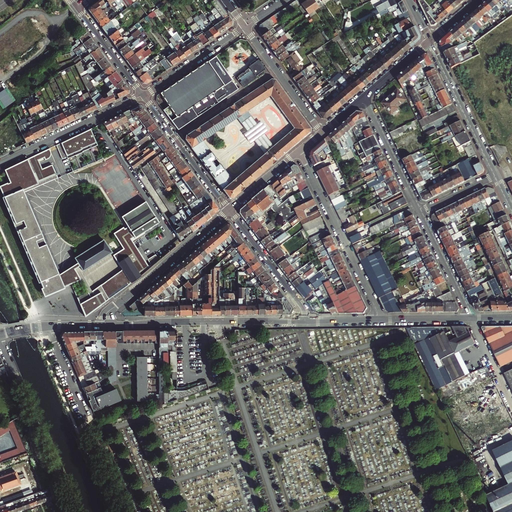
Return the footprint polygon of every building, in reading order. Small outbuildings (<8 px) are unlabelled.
[(98,0),(89,6),(88,10),(91,14),(101,6),(100,4),(105,1),(106,3),(107,2),(106,0),(98,0)] [(106,0),(107,2),(109,4),(111,6),(112,8),(113,10),(114,11),(116,13),(116,14),(117,15),(119,14),(114,7),(116,6),(113,2),(115,1),(114,0),(106,0)] [(114,0),(115,1),(118,5),(122,11),(124,10),(120,4),(121,3),(118,0),(114,0)] [(213,14),(224,31),(232,25),(232,21),(217,0),(214,0),(212,2),(216,8),(212,12),(213,14)] [(313,0),(307,0),(301,4),(301,5),(303,8),(305,10),(306,11),(308,14),(319,7),(316,4),(313,0)] [(379,13),(380,16),(389,11),(389,13),(395,10),(401,21),(406,19),(410,17),(402,0),(398,2),(390,7),(384,10),(379,13)] [(431,26),(435,26),(437,24),(428,13),(432,10),(431,8),(423,0),(422,0),(419,2),(431,26)] [(439,0),(438,2),(449,14),(454,9),(447,1),(446,0),(439,0)] [(454,0),(447,0),(447,1),(454,9),(459,5),(454,0)] [(487,0),(486,2),(498,16),(502,13),(491,0),(487,0)] [(491,0),(502,13),(506,9),(497,0),(491,0)] [(507,3),(504,0),(497,0),(506,9),(510,6),(507,3)] [(101,6),(91,14),(94,18),(107,9),(106,6),(109,4),(107,2),(106,3),(101,6)] [(431,8),(432,10),(434,12),(438,16),(441,20),(449,14),(438,2),(431,8)] [(482,5),(492,16),(494,19),(498,16),(486,2),(482,5)] [(478,8),(489,21),(492,19),(491,18),(492,16),(482,5),(478,8)] [(107,9),(94,18),(98,23),(110,13),(109,11),(112,8),(111,6),(107,9)] [(478,8),(473,12),(480,20),(482,18),(482,19),(483,20),(486,24),(489,21),(478,8)] [(432,14),(434,12),(432,10),(428,13),(437,24),(441,20),(438,16),(436,18),(432,14)] [(110,13),(98,23),(101,27),(110,21),(114,18),(112,16),(116,13),(114,11),(113,12),(110,13)] [(219,34),(210,21),(208,23),(206,20),(207,19),(202,12),(199,15),(203,21),(214,38),(219,34)] [(469,16),(480,29),(483,27),(480,23),(478,21),(480,20),(473,12),(469,16)] [(219,34),(224,31),(213,14),(210,16),(212,18),(209,19),(210,21),(219,34)] [(465,19),(472,27),(474,25),(474,27),(477,31),(480,29),(469,16),(465,19)] [(401,21),(394,25),(398,33),(410,26),(406,19),(401,21)] [(461,23),(470,34),(472,36),(474,33),(470,29),(472,27),(465,19),(461,23)] [(108,37),(117,30),(110,21),(101,27),(108,37)] [(214,38),(203,21),(202,22),(203,23),(201,24),(202,26),(204,28),(201,30),(209,41),(214,38)] [(269,31),(263,23),(259,25),(259,31),(262,36),(269,31)] [(468,37),(470,34),(461,23),(456,27),(466,38),(468,37)] [(262,36),(265,41),(277,32),(281,29),(285,26),(283,24),(275,30),(273,27),(269,31),(262,36)] [(198,25),(192,29),(203,45),(209,41),(201,30),(200,28),(198,25)] [(414,26),(404,31),(406,36),(407,36),(413,44),(418,40),(419,36),(414,26)] [(464,40),(466,38),(456,27),(453,29),(464,43),(466,42),(464,40)] [(123,39),(115,45),(118,50),(130,41),(132,40),(141,33),(138,29),(131,34),(131,35),(124,41),(123,39)] [(166,29),(161,33),(167,41),(170,38),(172,37),(166,29)] [(203,45),(192,29),(186,33),(189,38),(197,49),(203,45)] [(453,29),(450,32),(454,37),(457,40),(461,44),(464,43),(453,29)] [(121,36),(117,30),(108,37),(115,45),(123,39),(121,36)] [(277,32),(265,41),(269,46),(285,34),(283,31),(279,34),(277,32)] [(86,32),(75,41),(77,44),(67,51),(69,54),(90,38),(86,32)] [(450,43),(453,42),(450,40),(454,37),(450,32),(440,40),(440,44),(442,48),(450,43)] [(269,46),(273,52),(289,40),(285,34),(269,46)] [(403,40),(402,38),(398,34),(394,36),(393,37),(405,51),(409,47),(403,40)] [(132,44),(130,41),(118,50),(123,56),(135,47),(142,41),(145,39),(142,36),(133,43),(132,44)] [(407,36),(403,40),(409,47),(413,44),(407,36)] [(405,51),(393,37),(392,38),(395,42),(392,44),(401,54),(405,51)] [(94,43),(90,38),(69,54),(71,56),(75,53),(77,56),(82,52),(94,43)] [(171,39),(167,42),(173,50),(178,46),(174,41),(172,38),(171,39)] [(197,49),(189,38),(183,42),(191,53),(197,49)] [(174,41),(178,46),(186,57),(191,53),(183,42),(181,39),(178,42),(176,39),(174,41)] [(273,52),(277,56),(289,48),(296,42),(294,40),(293,42),(291,39),(289,40),(273,52)] [(392,44),(389,41),(388,40),(386,41),(384,42),(397,57),(401,54),(392,44)] [(457,40),(453,42),(450,43),(453,48),(461,44),(457,40)] [(135,54),(126,60),(131,67),(145,57),(156,49),(151,41),(145,46),(143,48),(145,51),(142,54),(141,56),(140,54),(137,56),(135,54)] [(369,48),(371,52),(372,53),(385,68),(389,64),(376,48),(371,41),(368,43),(371,47),(369,48)] [(181,60),(173,50),(167,42),(157,49),(158,51),(160,54),(161,55),(164,59),(170,68),(181,60)] [(384,42),(380,45),(393,61),(397,57),(384,42)] [(461,44),(453,48),(444,53),(446,58),(460,51),(459,49),(468,45),(466,42),(464,43),(461,44)] [(94,43),(82,52),(83,54),(74,61),(76,64),(80,61),(81,60),(84,58),(98,48),(94,43)] [(135,47),(123,56),(126,60),(135,54),(143,48),(145,46),(143,43),(136,48),(135,47)] [(450,43),(442,48),(444,53),(453,48),(450,43)] [(289,48),(277,56),(281,62),(286,58),(294,52),(300,48),(299,46),(297,47),(296,45),(290,49),(289,48)] [(380,45),(376,48),(389,64),(393,61),(380,45)] [(178,46),(173,50),(181,60),(186,57),(178,46)] [(101,52),(98,48),(84,58),(85,60),(85,61),(89,58),(90,56),(90,55),(93,58),(101,52)] [(354,65),(357,63),(346,48),(343,50),(354,66),(354,65)] [(449,63),(471,52),(469,49),(469,48),(461,53),(460,51),(446,58),(449,63)] [(145,57),(147,59),(158,51),(157,49),(156,49),(145,57)] [(104,56),(101,52),(93,58),(95,61),(94,62),(92,61),(88,64),(90,67),(99,61),(104,56)] [(294,52),(286,58),(291,66),(290,67),(296,75),(305,68),(294,52)] [(369,57),(372,60),(381,71),(385,68),(372,53),(371,52),(367,54),(369,57)] [(452,68),(465,61),(464,60),(473,56),(471,52),(449,63),(452,68)] [(425,54),(422,56),(432,71),(435,69),(428,55),(425,54)] [(102,65),(103,67),(109,63),(104,56),(99,61),(102,65)] [(216,56),(161,93),(170,106),(164,110),(178,129),(238,88),(216,56)] [(377,75),(381,71),(372,60),(370,62),(367,59),(365,56),(363,58),(377,75)] [(432,71),(422,56),(418,59),(427,73),(432,71)] [(145,57),(131,67),(135,72),(147,63),(145,60),(147,59),(145,57)] [(147,63),(135,72),(139,77),(155,65),(154,63),(156,62),(155,60),(154,58),(147,63)] [(377,75),(363,58),(361,59),(358,62),(372,79),(377,75)] [(160,61),(166,70),(170,68),(164,59),(160,61)] [(427,73),(418,59),(414,63),(423,75),(427,73)] [(250,69),(237,78),(244,87),(257,78),(256,76),(258,75),(259,76),(264,72),(263,71),(265,69),(264,67),(265,66),(262,61),(260,62),(258,60),(256,61),(255,60),(250,64),(251,65),(249,67),(250,69)] [(75,65),(82,78),(88,73),(86,70),(85,71),(80,61),(76,64),(75,65)] [(354,65),(368,82),(372,79),(358,62),(357,63),(354,65)] [(103,80),(115,71),(109,63),(103,67),(105,70),(99,75),(96,77),(92,80),(90,81),(93,85),(102,78),(103,80)] [(414,63),(410,66),(417,78),(418,79),(419,78),(420,79),(421,79),(421,77),(422,77),(422,78),(424,77),(423,75),(414,63)] [(102,65),(95,70),(99,75),(105,70),(103,67),(102,65)] [(155,65),(139,77),(143,83),(147,84),(153,80),(150,76),(150,74),(157,68),(155,65)] [(314,66),(319,72),(322,75),(324,73),(320,69),(317,66),(316,65),(314,66)] [(368,82),(354,65),(354,66),(350,69),(364,86),(368,82)] [(410,66),(406,70),(416,85),(418,84),(415,79),(417,78),(410,66)] [(306,68),(305,68),(296,75),(292,78),(295,82),(309,72),(306,68)] [(346,73),(360,89),(364,86),(350,69),(346,73)] [(435,69),(432,71),(427,73),(423,75),(424,77),(425,80),(429,79),(438,74),(435,69)] [(406,70),(402,73),(407,82),(409,85),(411,84),(413,87),(411,88),(411,89),(416,87),(415,85),(416,85),(406,70)] [(115,71),(103,80),(110,90),(122,80),(115,71)] [(311,71),(309,72),(295,82),(298,86),(313,76),(314,75),(311,71)] [(342,76),(356,93),(360,89),(346,73),(342,76)] [(401,74),(397,77),(405,92),(407,91),(408,90),(408,89),(409,87),(408,86),(406,82),(407,82),(402,73),(401,74)] [(441,80),(438,74),(429,79),(429,80),(423,83),(424,86),(427,84),(429,86),(441,80)] [(314,77),(313,76),(298,86),(301,91),(310,85),(309,83),(316,78),(315,77),(314,77)] [(352,96),(356,93),(342,76),(338,79),(336,76),(333,78),(335,82),(337,80),(352,96)] [(185,139),(229,198),(232,198),(310,132),(311,128),(275,80),(271,79),(186,135),(185,139)] [(125,84),(122,80),(110,90),(112,93),(114,90),(116,92),(125,84)] [(310,85),(301,91),(305,95),(319,84),(316,80),(310,85)] [(335,82),(338,87),(337,88),(348,100),(352,96),(337,80),(335,82)] [(443,85),(441,80),(429,86),(427,87),(429,90),(430,89),(431,91),(443,85)] [(333,88),(345,102),(348,100),(337,88),(334,83),(331,86),(333,88)] [(116,92),(119,98),(129,94),(129,90),(125,84),(116,92)] [(322,89),(319,84),(305,95),(308,99),(322,89)] [(446,90),(443,85),(431,91),(425,94),(421,96),(423,101),(426,99),(431,97),(446,90)] [(315,100),(320,97),(324,94),(328,91),(331,89),(329,87),(325,90),(325,89),(323,90),(322,89),(308,99),(311,103),(315,100)] [(416,87),(411,89),(410,90),(413,97),(419,94),(418,91),(416,87)] [(341,106),(345,102),(333,88),(331,89),(328,91),(330,92),(332,91),(333,93),(331,94),(341,106)] [(97,102),(101,107),(115,100),(113,97),(112,93),(110,90),(106,94),(108,97),(103,99),(102,98),(97,102)] [(406,99),(398,90),(382,103),(391,114),(398,108),(397,107),(406,99)] [(431,97),(433,102),(448,95),(446,90),(431,97)] [(97,102),(102,98),(97,91),(96,92),(97,94),(91,98),(97,109),(101,107),(97,102)] [(337,109),(341,106),(331,94),(330,92),(328,91),(324,94),(337,109)] [(323,101),(333,113),(337,109),(324,94),(320,97),(321,99),(323,97),(325,100),(323,101)] [(419,94),(413,97),(417,104),(423,101),(421,96),(419,94)] [(43,109),(37,95),(33,98),(39,111),(43,109)] [(437,106),(441,104),(450,99),(448,95),(433,102),(432,102),(433,105),(434,105),(435,107),(437,106)] [(35,113),(39,111),(33,98),(32,96),(28,99),(35,113)] [(76,100),(74,101),(78,109),(76,110),(80,117),(87,114),(82,103),(80,104),(77,97),(75,98),(76,100)] [(315,100),(329,116),(333,113),(323,101),(321,99),(320,97),(315,100)] [(28,99),(24,102),(30,115),(33,114),(35,113),(28,99)] [(75,119),(69,106),(66,107),(62,99),(58,101),(68,123),(75,119)] [(67,102),(69,106),(75,119),(80,117),(76,110),(78,109),(74,101),(73,99),(67,102)] [(453,104),(450,99),(441,104),(442,106),(438,108),(433,110),(435,113),(446,108),(453,104)] [(326,119),(329,116),(315,100),(311,103),(322,118),(326,119)] [(68,123),(58,101),(56,103),(59,110),(57,111),(64,125),(68,123)] [(423,101),(417,104),(420,111),(426,108),(425,106),(423,101)] [(138,105),(123,113),(127,120),(143,108),(142,107),(138,105)] [(143,108),(127,120),(128,122),(126,122),(128,125),(128,126),(134,122),(146,113),(143,108)] [(422,127),(449,114),(447,111),(446,108),(435,113),(432,114),(430,115),(424,118),(419,120),(422,127)] [(426,108),(420,111),(424,118),(430,115),(429,113),(427,110),(426,108)] [(64,125),(57,111),(54,113),(52,114),(54,117),(53,117),(58,128),(59,127),(64,125)] [(363,132),(371,128),(363,112),(357,111),(350,117),(358,126),(361,133),(363,132)] [(39,114),(39,115),(40,117),(43,116),(44,119),(42,121),(43,123),(42,123),(47,133),(53,130),(47,117),(45,113),(43,114),(42,113),(39,114)] [(123,113),(118,115),(123,125),(124,124),(126,122),(128,122),(127,120),(123,113)] [(146,113),(134,122),(135,123),(129,128),(131,132),(134,130),(150,118),(146,113)] [(51,114),(47,117),(53,130),(58,128),(53,117),(53,118),(51,114)] [(123,125),(118,115),(113,118),(118,127),(120,126),(123,130),(125,129),(123,125)] [(461,121),(458,115),(452,118),(454,124),(461,121)] [(32,118),(33,120),(36,126),(41,136),(47,133),(42,123),(40,119),(37,120),(35,117),(32,118)] [(350,117),(346,121),(353,128),(354,131),(356,130),(357,131),(358,131),(359,133),(361,133),(358,126),(350,117)] [(113,118),(108,120),(117,135),(121,132),(120,130),(118,127),(113,118)] [(136,135),(153,122),(150,118),(134,130),(136,132),(134,133),(136,135)] [(103,123),(108,131),(111,129),(113,133),(111,135),(112,138),(117,135),(108,120),(103,123)] [(346,121),(342,125),(348,132),(353,142),(354,143),(357,141),(354,135),(351,129),(353,128),(346,121)] [(418,129),(414,121),(390,133),(392,137),(406,131),(407,134),(418,129)] [(463,126),(461,121),(454,124),(450,126),(453,131),(463,126)] [(29,128),(34,139),(41,136),(36,126),(33,127),(32,123),(30,124),(29,122),(27,123),(29,128)] [(157,127),(153,122),(136,135),(139,140),(157,127)] [(22,123),(17,125),(26,143),(30,141),(26,132),(25,129),(24,130),(23,128),(22,125),(23,125),(22,123)] [(342,125),(338,128),(344,136),(346,139),(348,138),(351,144),(353,142),(348,132),(342,125)] [(456,137),(466,132),(463,126),(453,131),(456,137)] [(127,161),(133,156),(139,153),(144,149),(145,148),(142,144),(149,139),(148,138),(151,136),(155,141),(163,135),(157,127),(139,140),(137,142),(122,153),(127,161)] [(30,141),(34,139),(29,128),(28,128),(29,131),(26,132),(30,141)] [(338,128),(333,132),(340,139),(344,147),(345,150),(348,149),(344,141),(347,140),(346,139),(344,136),(338,128)] [(366,139),(374,135),(371,128),(363,132),(366,139)] [(437,128),(426,134),(427,137),(438,132),(437,128)] [(90,129),(56,145),(57,148),(62,159),(67,157),(68,159),(83,152),(82,152),(97,145),(90,129)] [(333,132),(329,136),(336,143),(339,149),(344,147),(340,139),(333,132)] [(456,137),(453,138),(458,148),(467,144),(468,147),(466,148),(471,158),(473,157),(477,155),(466,132),(456,137)] [(163,135),(155,141),(149,145),(153,149),(166,139),(163,135)] [(336,143),(329,136),(325,139),(332,152),(343,176),(350,172),(339,149),(336,143)] [(170,145),(166,139),(153,149),(155,153),(156,154),(162,150),(162,151),(163,152),(171,146),(170,145)] [(325,139),(321,142),(327,154),(332,152),(325,139)] [(417,141),(411,145),(416,153),(421,149),(417,141)] [(321,142),(311,151),(310,156),(314,166),(327,160),(328,156),(327,154),(321,142)] [(145,148),(144,149),(150,157),(155,153),(153,149),(149,145),(145,148)] [(403,158),(409,155),(404,145),(398,148),(403,158)] [(162,160),(175,151),(171,146),(163,152),(164,154),(159,157),(162,160)] [(0,186),(0,188),(3,196),(22,187),(24,193),(26,193),(57,179),(52,165),(42,169),(39,170),(36,161),(38,160),(44,158),(45,160),(49,158),(50,156),(51,153),(49,148),(4,170),(10,184),(8,185),(7,183),(0,186)] [(144,149),(139,153),(144,160),(150,157),(144,149)] [(384,155),(382,150),(362,160),(363,163),(366,161),(367,162),(368,161),(369,161),(373,159),(374,158),(375,157),(376,159),(384,155)] [(170,161),(178,155),(175,151),(162,160),(162,161),(162,162),(163,163),(169,159),(170,161)] [(144,160),(139,153),(133,156),(139,164),(144,160)] [(174,166),(182,160),(178,155),(170,161),(171,163),(166,167),(167,168),(168,169),(168,170),(174,166)] [(387,160),(384,155),(376,159),(372,161),(373,163),(362,169),(361,167),(356,169),(359,174),(360,174),(363,179),(367,177),(364,172),(367,170),(387,160)] [(405,165),(415,160),(420,157),(419,155),(413,157),(412,155),(403,160),(405,165)] [(139,164),(133,156),(127,161),(135,172),(141,168),(139,164)] [(147,164),(150,169),(159,163),(155,157),(147,164)] [(471,158),(457,165),(465,181),(478,175),(473,165),(471,161),(471,158)] [(173,177),(186,166),(182,161),(182,160),(174,166),(174,167),(175,167),(169,171),(172,175),(173,176),(173,177)] [(377,172),(389,166),(387,160),(367,170),(368,173),(375,169),(377,172)] [(423,163),(421,160),(416,162),(415,160),(405,165),(408,170),(421,164),(423,163)] [(473,165),(478,175),(483,173),(484,169),(481,162),(473,165)] [(150,169),(154,174),(162,168),(159,163),(150,169)] [(150,169),(147,164),(141,168),(150,181),(172,216),(173,215),(179,212),(178,211),(166,193),(164,190),(160,184),(157,179),(154,174),(150,169)] [(422,167),(421,164),(408,170),(410,175),(419,171),(425,168),(424,166),(422,167)] [(294,165),(291,168),(299,183),(305,180),(298,166),(294,165)] [(452,167),(453,169),(461,184),(465,181),(457,165),(452,167)] [(181,178),(190,171),(186,166),(173,177),(175,179),(175,180),(177,178),(179,179),(181,178)] [(323,184),(325,188),(329,195),(336,192),(340,190),(336,182),(334,178),(332,174),(329,166),(317,172),(321,180),(323,184)] [(392,171),(389,166),(377,172),(373,174),(376,179),(392,171)] [(166,173),(162,168),(154,174),(157,179),(166,173)] [(299,183),(291,168),(287,171),(291,178),(292,177),(296,185),(299,183)] [(461,184),(453,169),(451,170),(452,172),(450,173),(456,186),(461,184)] [(413,180),(422,176),(427,173),(428,173),(427,170),(420,173),(419,171),(410,175),(413,180)] [(193,175),(190,171),(181,178),(182,180),(177,183),(175,182),(174,183),(177,187),(178,186),(184,182),(193,175)] [(291,178),(287,171),(283,174),(290,188),(293,186),(292,185),(290,180),(291,179),(291,178)] [(394,176),(392,171),(376,179),(375,179),(376,182),(372,184),(373,187),(394,176)] [(452,188),(444,173),(444,171),(439,174),(440,175),(442,174),(443,177),(441,178),(447,190),(452,188)] [(160,184),(169,178),(166,173),(157,179),(160,184)] [(279,178),(285,190),(290,188),(283,174),(279,178)] [(435,178),(443,193),(447,190),(441,178),(440,175),(439,174),(434,176),(435,178)] [(187,186),(197,180),(193,175),(184,182),(186,184),(180,188),(178,186),(177,187),(180,192),(181,191),(187,186)] [(423,178),(422,176),(413,180),(415,185),(425,180),(429,178),(428,175),(423,178)] [(379,190),(384,187),(397,181),(394,176),(373,187),(374,189),(378,187),(379,190)] [(171,181),(169,178),(160,184),(164,190),(169,186),(173,184),(171,181)] [(270,186),(282,200),(284,199),(283,197),(287,193),(285,190),(279,178),(270,186)] [(187,193),(200,184),(197,180),(187,186),(189,189),(183,193),(181,191),(180,192),(183,196),(184,195),(187,193)] [(296,185),(294,185),(293,186),(290,188),(294,195),(308,188),(305,180),(299,183),(296,185)] [(427,184),(425,180),(415,185),(422,200),(426,201),(433,197),(429,188),(428,189),(427,188),(424,189),(425,191),(423,192),(421,187),(427,184)] [(399,186),(397,181),(384,187),(385,190),(375,194),(377,197),(380,196),(399,186)] [(194,195),(203,189),(200,184),(187,193),(189,195),(186,197),(184,195),(183,196),(186,201),(187,200),(190,198),(194,195)] [(438,195),(434,185),(429,188),(433,197),(438,195)] [(301,221),(296,211),(292,213),(291,212),(291,210),(290,208),(289,207),(289,206),(292,204),(289,198),(284,203),(282,200),(270,186),(265,191),(290,221),(289,222),(293,227),(301,221)] [(402,191),(399,186),(380,196),(382,198),(388,195),(389,198),(402,191)] [(64,288),(63,287),(58,276),(23,194),(24,193),(22,187),(3,196),(4,198),(3,198),(11,219),(13,218),(14,222),(13,222),(22,243),(23,242),(25,248),(24,249),(30,264),(32,263),(33,267),(32,268),(39,283),(40,282),(41,285),(39,285),(44,297),(64,288)] [(489,195),(495,192),(494,189),(488,187),(486,188),(489,195)] [(299,206),(314,199),(308,188),(294,195),(299,206)] [(492,202),(491,199),(489,195),(486,188),(481,191),(489,207),(492,206),(494,205),(492,202)] [(207,193),(203,189),(194,195),(196,197),(192,200),(189,202),(187,200),(186,201),(189,204),(189,205),(194,202),(198,199),(203,196),(207,193)] [(285,221),(286,224),(289,222),(290,221),(265,191),(259,195),(253,200),(264,213),(271,207),(276,213),(277,213),(279,213),(281,216),(280,217),(282,223),(285,221)] [(386,206),(397,201),(405,197),(402,191),(389,198),(383,201),(386,206)] [(489,207),(481,191),(476,193),(482,205),(484,208),(485,210),(489,207)] [(338,197),(336,192),(329,195),(331,201),(338,197)] [(58,276),(61,274),(26,193),(24,193),(23,194),(58,276)] [(209,202),(207,203),(214,214),(217,212),(217,207),(207,193),(203,196),(206,201),(207,200),(209,202)] [(482,205),(476,193),(472,195),(480,212),(485,210),(484,208),(481,209),(480,206),(482,205)] [(480,212),(472,195),(467,197),(474,210),(475,212),(476,214),(480,212)] [(214,214),(207,203),(206,201),(203,196),(198,199),(200,201),(202,200),(204,202),(205,203),(202,205),(210,217),(214,214)] [(341,202),(338,197),(331,201),(334,206),(341,202)] [(386,206),(383,201),(377,204),(380,209),(381,209),(385,215),(408,204),(405,197),(397,201),(386,206)] [(474,210),(467,197),(463,199),(469,212),(474,210)] [(198,208),(206,221),(210,217),(202,205),(200,201),(198,199),(194,202),(195,204),(197,203),(199,205),(200,207),(198,208)] [(322,216),(320,212),(308,218),(305,211),(317,205),(314,199),(299,206),(294,209),(296,211),(301,221),(303,226),(322,216)] [(463,199),(459,201),(465,215),(469,213),(469,212),(463,199)] [(253,200),(248,205),(256,214),(258,212),(260,215),(257,218),(255,215),(253,217),(256,221),(258,219),(265,214),(264,213),(253,200)] [(121,217),(127,227),(134,237),(135,238),(159,223),(145,201),(121,217)] [(465,215),(459,201),(454,204),(460,217),(465,215)] [(206,221),(198,208),(197,207),(195,204),(194,202),(189,205),(191,208),(193,207),(195,209),(196,210),(194,212),(202,224),(206,221)] [(343,207),(341,202),(334,206),(336,211),(343,207)] [(500,202),(494,205),(492,206),(496,214),(492,215),(495,221),(507,215),(500,202)] [(202,224),(194,212),(193,210),(191,208),(189,205),(189,204),(187,206),(192,213),(189,215),(197,228),(202,224)] [(454,204),(449,206),(457,221),(461,219),(460,217),(454,204)] [(256,214),(248,205),(242,210),(241,214),(247,221),(253,217),(255,215),(256,214)] [(449,206),(445,208),(452,223),(457,221),(449,206)] [(346,212),(343,207),(336,211),(339,216),(346,212)] [(452,223),(445,208),(440,210),(448,225),(452,223)] [(183,219),(192,232),(197,228),(189,215),(186,217),(181,210),(178,211),(179,212),(183,219)] [(432,219),(434,223),(440,221),(443,228),(448,225),(440,210),(433,214),(432,219)] [(178,222),(173,215),(172,216),(170,218),(174,225),(173,226),(171,227),(182,242),(183,240),(184,239),(182,236),(186,234),(178,222)] [(348,234),(360,228),(354,215),(348,218),(351,223),(344,226),(348,234)] [(416,220),(413,215),(407,218),(405,219),(406,222),(397,226),(398,229),(401,228),(416,220)] [(510,222),(507,215),(495,221),(488,225),(489,228),(485,230),(486,233),(489,232),(493,230),(495,229),(510,222)] [(306,231),(325,222),(322,216),(303,226),(304,228),(306,231)] [(247,221),(250,226),(256,221),(253,217),(247,221)] [(178,222),(186,234),(190,231),(191,234),(192,232),(183,219),(178,222)] [(258,219),(256,221),(250,226),(256,233),(264,227),(258,219)] [(407,231),(419,226),(416,220),(401,228),(402,230),(406,228),(407,231)] [(452,223),(448,225),(443,228),(437,230),(440,235),(452,229),(455,227),(454,225),(458,222),(457,221),(452,223)] [(505,234),(511,230),(511,226),(510,222),(495,229),(496,233),(497,234),(499,233),(500,235),(498,236),(499,239),(500,238),(500,237),(505,234)] [(226,223),(220,228),(227,236),(230,234),(233,237),(231,238),(233,240),(234,239),(234,238),(238,235),(230,224),(226,223)] [(421,231),(419,226),(407,231),(403,233),(406,238),(408,237),(421,231)] [(112,255),(118,263),(128,256),(141,276),(150,268),(145,261),(140,254),(131,239),(134,237),(127,227),(125,229),(123,227),(113,233),(123,249),(112,255)] [(264,227),(256,233),(262,242),(270,236),(264,227)] [(220,228),(216,232),(223,241),(225,239),(230,245),(231,243),(232,243),(230,239),(227,236),(220,228)] [(312,245),(332,235),(329,229),(309,239),(312,245)] [(440,235),(442,240),(457,233),(459,232),(458,229),(453,231),(452,229),(440,235)] [(501,243),(511,237),(511,230),(505,234),(506,237),(501,239),(500,238),(499,239),(501,243)] [(270,253),(278,247),(276,244),(279,241),(279,242),(288,236),(286,233),(288,232),(287,231),(279,237),(266,247),(270,253)] [(406,252),(426,242),(421,231),(408,237),(412,245),(404,248),(406,252)] [(216,232),(212,235),(219,244),(221,242),(226,248),(228,246),(227,245),(226,246),(225,245),(226,244),(223,241),(216,232)] [(276,232),(270,236),(262,242),(266,247),(279,237),(276,232)] [(479,237),(482,242),(492,237),(489,232),(486,233),(479,237)] [(442,240),(444,245),(460,237),(457,233),(442,240)] [(212,235),(208,239),(215,248),(217,246),(222,251),(224,250),(219,244),(212,235)] [(233,240),(235,241),(236,240),(238,243),(234,246),(236,249),(243,242),(238,235),(234,238),(234,239),(233,240)] [(334,240),(332,235),(312,245),(313,247),(318,245),(319,247),(325,244),(334,240)] [(444,245),(447,249),(462,242),(463,241),(461,237),(460,237),(444,245)] [(494,242),(492,237),(482,242),(484,247),(494,242)] [(509,243),(510,246),(511,245),(511,237),(501,243),(503,247),(504,249),(505,248),(504,246),(509,243)] [(208,239),(204,242),(211,251),(213,249),(214,250),(218,255),(220,253),(215,248),(208,239)] [(336,244),(334,240),(325,244),(326,246),(320,249),(321,252),(327,249),(336,244)] [(74,258),(77,263),(79,266),(82,271),(112,253),(103,241),(74,258)] [(211,251),(204,242),(200,246),(207,254),(209,253),(214,258),(216,257),(211,251)] [(239,252),(247,246),(243,242),(236,249),(229,255),(228,255),(229,257),(233,254),(237,251),(239,252)] [(429,246),(426,242),(406,252),(407,255),(415,251),(416,253),(429,246)] [(447,249),(449,254),(462,247),(464,246),(462,242),(447,249)] [(484,247),(486,252),(496,247),(494,242),(484,247)] [(200,246),(196,249),(203,258),(205,256),(210,262),(212,260),(211,259),(210,260),(209,259),(210,258),(207,254),(200,246)] [(250,250),(247,246),(239,252),(234,256),(235,257),(236,258),(237,260),(239,258),(250,250)] [(279,246),(278,247),(270,253),(277,261),(282,257),(284,260),(287,259),(290,256),(288,254),(286,253),(285,254),(286,252),(284,250),(282,250),(279,246)] [(365,251),(362,246),(355,249),(358,255),(365,251)] [(431,251),(429,246),(416,253),(407,257),(410,262),(431,251)] [(462,247),(449,254),(451,258),(460,254),(459,252),(463,251),(462,250),(463,249),(462,247)] [(486,252),(489,256),(499,252),(496,247),(486,252)] [(196,249),(192,253),(199,261),(201,260),(206,265),(208,264),(203,258),(196,249)] [(328,260),(341,254),(338,249),(325,255),(326,257),(324,258),(320,260),(320,262),(321,263),(326,261),(328,260)] [(252,253),(250,250),(239,258),(237,260),(237,261),(240,259),(242,260),(252,253)] [(400,306),(397,301),(396,298),(392,292),(398,289),(393,278),(392,276),(390,272),(388,267),(383,256),(381,253),(380,251),(374,254),(361,261),(385,311),(388,313),(403,313),(400,306)] [(420,262),(434,256),(431,251),(410,262),(409,262),(411,265),(412,264),(419,260),(420,262)] [(144,252),(140,254),(145,261),(147,260),(152,267),(154,265),(149,259),(148,259),(144,252)] [(460,254),(451,258),(454,263),(467,257),(472,254),(471,252),(465,254),(464,252),(460,254)] [(499,252),(489,256),(491,262),(501,257),(499,252)] [(192,253),(188,256),(200,270),(201,269),(204,267),(203,266),(202,267),(201,266),(202,265),(199,261),(192,253)] [(255,257),(252,253),(242,260),(239,263),(242,267),(255,257)] [(156,254),(149,259),(154,265),(160,260),(156,254)] [(328,265),(343,258),(341,254),(328,260),(329,262),(327,263),(328,265)] [(118,263),(122,269),(131,283),(141,276),(128,256),(118,263)] [(188,256),(184,260),(194,271),(197,269),(199,272),(199,271),(200,270),(188,256)] [(284,271),(297,261),(300,259),(298,256),(290,262),(287,259),(284,260),(279,265),(284,271)] [(422,268),(436,261),(434,256),(420,262),(418,264),(419,266),(414,269),(415,272),(422,268)] [(243,271),(257,261),(255,257),(242,267),(243,269),(242,270),(243,271)] [(467,257),(454,263),(456,268),(470,261),(467,257)] [(491,262),(493,266),(503,262),(501,257),(491,262)] [(345,263),(343,258),(328,265),(330,270),(345,263)] [(180,263),(187,272),(189,270),(194,276),(196,274),(195,272),(193,273),(193,272),(194,271),(184,260),(180,263)] [(470,261),(456,268),(458,273),(472,266),(476,265),(473,260),(470,261)] [(261,265),(257,261),(243,271),(247,275),(261,265)] [(298,262),(297,261),(284,271),(289,278),(297,272),(294,268),(294,266),(294,265),(298,262)] [(439,266),(436,261),(422,268),(423,271),(416,274),(417,276),(422,274),(426,272),(439,266)] [(493,266),(496,271),(506,267),(503,262),(493,266)] [(61,274),(58,276),(63,287),(71,284),(80,280),(74,269),(77,267),(79,266),(77,263),(61,274)] [(180,263),(175,267),(184,278),(187,281),(190,279),(187,275),(189,274),(187,272),(180,263)] [(210,273),(215,273),(215,270),(219,270),(219,263),(210,270),(210,273)] [(347,267),(345,263),(330,270),(332,275),(347,267)] [(293,283),(311,269),(315,266),(313,264),(302,272),(300,269),(299,270),(297,272),(289,278),(293,283)] [(264,270),(261,265),(247,275),(249,279),(256,275),(256,276),(264,270)] [(427,278),(441,271),(439,266),(426,272),(427,275),(423,277),(419,278),(421,281),(427,278)] [(458,273),(461,278),(473,272),(474,271),(472,266),(458,273)] [(80,280),(88,292),(89,293),(92,292),(77,267),(74,269),(80,280)] [(175,267),(171,271),(176,277),(180,281),(184,278),(175,267)] [(310,294),(319,287),(324,284),(330,281),(328,277),(323,267),(309,278),(302,284),(304,287),(299,291),(304,298),(310,294)] [(350,272),(347,267),(332,275),(335,279),(350,272)] [(506,267),(496,271),(498,276),(508,272),(506,267)] [(411,270),(410,268),(395,275),(392,276),(393,278),(411,270)] [(88,292),(77,297),(85,317),(131,283),(122,269),(92,292),(89,293),(88,292)] [(293,283),(297,288),(302,284),(309,278),(308,276),(314,272),(311,269),(293,283)] [(205,281),(210,281),(210,273),(210,270),(206,274),(204,276),(201,278),(201,280),(205,280),(205,281)] [(257,282),(267,274),(264,270),(256,276),(250,281),(253,285),(257,282)] [(166,275),(178,289),(179,289),(181,286),(175,279),(176,277),(171,271),(166,275)] [(430,283),(443,276),(441,271),(427,278),(428,280),(425,282),(426,285),(430,283)] [(343,281),(352,277),(350,272),(335,279),(337,284),(343,281)] [(473,272),(461,278),(463,283),(477,276),(479,275),(477,272),(475,273),(474,274),(473,272)] [(508,272),(498,276),(500,281),(510,277),(508,272)] [(270,278),(267,274),(257,282),(260,286),(263,284),(270,278)] [(178,289),(166,275),(162,278),(173,291),(174,291),(177,290),(178,289)] [(511,275),(510,277),(500,281),(503,286),(511,281),(511,275)] [(446,281),(443,276),(430,283),(431,285),(427,287),(429,290),(431,288),(438,285),(446,281)] [(477,276),(463,283),(465,287),(482,279),(481,277),(480,278),(478,279),(477,280),(476,278),(477,277),(477,276)] [(345,286),(354,281),(352,277),(343,281),(344,283),(338,286),(339,288),(345,286)] [(162,278),(158,282),(170,296),(172,295),(174,295),(174,291),(173,291),(162,278)] [(191,286),(191,291),(191,292),(198,292),(197,284),(201,284),(201,280),(201,278),(191,286)] [(274,283),(270,278),(263,284),(264,286),(261,288),(263,291),(274,283)] [(506,301),(497,283),(495,278),(488,282),(492,290),(494,294),(499,311),(511,311),(506,301)] [(482,279),(465,287),(467,292),(474,289),(482,284),(485,283),(482,279)] [(186,288),(186,291),(191,291),(191,286),(187,281),(185,284),(183,285),(186,288)] [(330,281),(324,284),(339,314),(364,313),(367,307),(356,286),(342,293),(337,295),(330,281)] [(356,286),(354,281),(345,286),(346,288),(340,290),(342,293),(356,286)] [(511,281),(503,286),(505,291),(509,289),(511,288),(511,281)] [(158,282),(154,285),(165,298),(170,296),(158,282)] [(272,294),(279,289),(274,283),(263,291),(262,292),(264,293),(270,298),(273,299),(276,302),(281,299),(284,297),(280,291),(276,294),(276,296),(278,298),(276,299),(272,294)] [(339,314),(324,284),(319,287),(332,314),(339,314)] [(165,298),(154,285),(151,288),(160,299),(164,298),(165,298)] [(151,288),(147,291),(153,299),(155,301),(160,299),(151,288)] [(238,305),(238,315),(246,315),(246,305),(242,305),(242,299),(244,299),(244,288),(238,288),(238,305)] [(403,305),(400,306),(403,313),(410,313),(405,302),(398,289),(392,292),(396,298),(400,296),(401,299),(400,300),(403,305)] [(479,312),(483,312),(482,306),(476,293),(474,289),(467,292),(476,310),(479,312)] [(482,306),(483,312),(499,311),(494,294),(489,297),(487,293),(485,289),(476,293),(482,306)] [(153,299),(147,291),(138,299),(143,305),(144,304),(147,304),(153,299)] [(427,302),(426,312),(433,312),(432,302),(430,296),(427,291),(424,292),(427,299),(426,300),(427,302)] [(443,301),(455,301),(451,291),(442,295),(441,296),(443,301)] [(229,299),(235,299),(235,294),(227,294),(227,299),(226,299),(226,300),(224,300),(225,315),(229,315),(229,299)] [(422,294),(405,302),(410,313),(426,312),(427,302),(426,300),(422,294)] [(202,302),(201,302),(201,315),(202,315),(211,315),(211,304),(210,297),(208,297),(208,302),(202,302)] [(284,297),(281,299),(282,314),(290,314),(293,309),(284,297)] [(160,299),(155,301),(154,301),(154,316),(164,316),(164,298),(160,299)] [(143,305),(138,299),(129,306),(134,312),(144,306),(143,305)] [(154,301),(155,301),(153,299),(147,304),(147,306),(144,306),(144,316),(154,316),(154,301)] [(235,305),(235,299),(229,299),(229,315),(238,315),(238,305),(235,305)] [(456,302),(444,302),(444,312),(457,312),(459,309),(456,302)] [(215,304),(211,304),(211,315),(219,315),(219,307),(217,307),(217,306),(215,306),(215,304)] [(427,331),(412,339),(437,391),(466,377),(455,354),(476,344),(467,326),(453,327),(456,334),(448,338),(445,331),(442,333),(441,330),(435,330),(428,333),(427,331)] [(511,326),(481,326),(501,367),(511,361),(511,326)] [(428,333),(435,330),(441,330),(439,327),(433,327),(407,328),(412,339),(427,331),(428,333)] [(103,361),(103,354),(103,351),(101,351),(100,347),(105,347),(105,340),(102,340),(102,331),(95,332),(96,350),(99,350),(99,361),(103,361)] [(105,340),(105,347),(107,347),(108,338),(115,338),(115,331),(102,331),(102,340),(105,340)] [(108,338),(107,347),(108,369),(108,384),(116,381),(116,347),(116,331),(115,331),(115,338),(108,338)] [(123,331),(123,343),(159,343),(159,331),(123,331)] [(168,365),(167,331),(159,331),(159,343),(159,370),(160,405),(209,389),(207,384),(177,391),(168,391),(168,373),(163,373),(163,365),(168,365)] [(168,365),(177,365),(176,337),(176,331),(167,331),(168,365)] [(63,332),(60,335),(64,345),(74,340),(83,340),(83,332),(63,332)] [(95,332),(89,332),(89,347),(85,348),(86,350),(96,350),(95,332)] [(76,343),(74,340),(64,345),(67,351),(77,347),(76,343)] [(70,358),(83,352),(82,349),(85,348),(84,344),(82,345),(77,347),(67,351),(70,358)] [(84,352),(83,352),(70,358),(72,363),(81,359),(81,360),(83,360),(82,359),(86,358),(85,355),(84,352)] [(137,357),(137,401),(148,401),(147,357),(137,357)] [(72,363),(78,377),(92,371),(86,358),(82,359),(83,360),(81,360),(81,359),(72,363)] [(481,378),(491,374),(488,366),(478,371),(481,378)] [(92,371),(78,377),(83,388),(98,381),(99,381),(94,370),(92,371)] [(99,385),(98,381),(83,388),(85,394),(97,389),(95,385),(97,384),(98,386),(99,385)] [(85,394),(92,410),(95,409),(96,411),(103,408),(102,406),(105,405),(106,406),(116,402),(115,401),(118,399),(120,398),(116,389),(103,394),(100,387),(97,389),(85,394)] [(0,426),(0,435),(10,430),(18,448),(0,454),(0,462),(28,452),(13,418),(0,426)] [(511,511),(511,441),(493,451),(509,485),(487,496),(494,511),(511,511)] [(27,467),(8,474),(12,486),(31,479),(27,467)] [(48,493),(51,500),(60,496),(56,486),(54,486),(55,490),(48,493)] [(40,491),(33,494),(37,504),(44,502),(41,495),(40,491)] [(41,495),(44,502),(51,500),(48,493),(41,495)] [(31,499),(28,500),(30,507),(37,504),(33,494),(27,496),(28,498),(30,497),(31,499)] [(14,505),(17,511),(23,509),(21,503),(20,499),(16,500),(17,502),(18,504),(14,505)] [(30,507),(28,500),(26,501),(21,503),(23,509),(30,507)] [(8,511),(16,511),(17,511),(14,505),(13,503),(13,501),(8,503),(10,506),(7,507),(8,511)]
